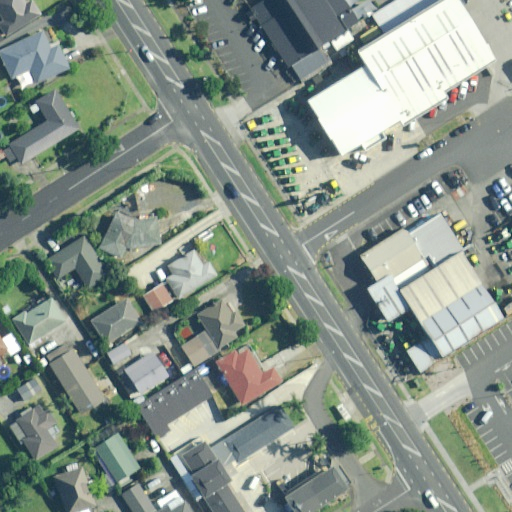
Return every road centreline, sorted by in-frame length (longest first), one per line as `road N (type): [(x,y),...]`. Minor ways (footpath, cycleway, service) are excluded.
road 1 (primary): [(427,475),(285,254)]
road 2 (residential): [(505,117),(285,254)]
road 3 (residential): [(191,108),(0,232)]
road 4 (primary): [(285,254),(191,108)]
road 5 (primary): [(191,108),(121,0)]
